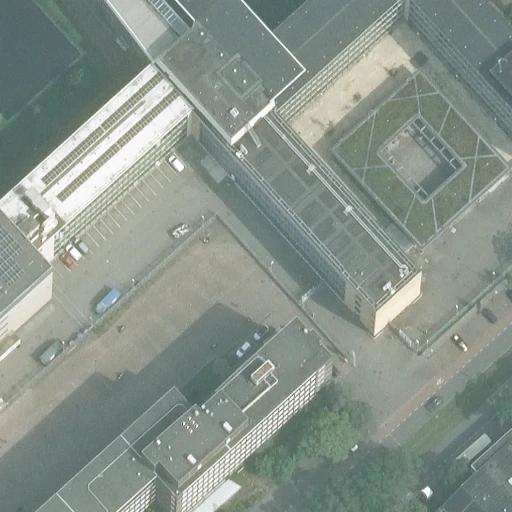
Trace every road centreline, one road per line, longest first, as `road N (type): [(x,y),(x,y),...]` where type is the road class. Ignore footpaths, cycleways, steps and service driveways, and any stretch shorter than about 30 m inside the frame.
road 1 (tertiary): [(511,338),(321,511)]
road 2 (tertiary): [(387,511),(511,397)]
